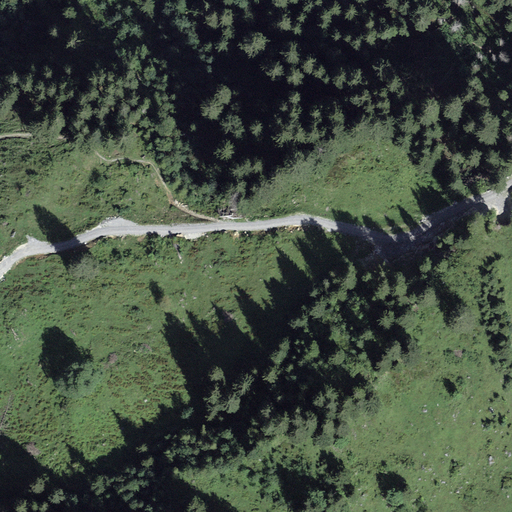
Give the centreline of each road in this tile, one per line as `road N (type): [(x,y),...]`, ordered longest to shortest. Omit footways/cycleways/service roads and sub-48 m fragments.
road 1 (track): [(511,180),(501,193),(430,216),(412,232),(373,235),(295,216),(234,226)]
road 2 (track): [(234,226),(113,231),(24,250),(0,273)]
